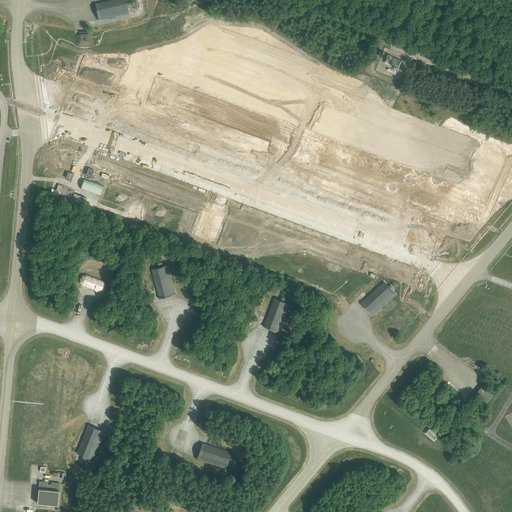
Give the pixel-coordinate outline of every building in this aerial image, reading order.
[(130,1),(126,1),(126,0),(109,0),(95,3),(99,20),(129,14),(128,9),(131,8),(130,1)] [(393,56),(388,54),(385,63),(389,64),(393,56)] [(168,84),(159,80),(151,104),(160,107),(160,106),(174,112),(181,115),(181,114),(195,119),(195,120),(198,121),(212,126),(219,129),(233,134),(237,135),(251,140),(251,141),(258,143),(272,148),(277,150),(277,151),(294,158),(295,157),(300,159),(300,158),(314,163),(314,164),(321,166),(335,171),(335,172),(338,173),(339,173),(353,178),(359,181),(360,180),(374,186),(377,187),(391,192),(398,195),(412,200),(421,204),(430,180),(421,177),(407,172),(400,169),(400,170),(386,164),(382,163),(368,158),(368,157),(361,155),(347,150),(344,148),(343,149),(329,144),(329,143),(324,141),(322,141),(308,136),(308,135),(303,133),(304,132),(286,126),(286,127),(281,125),(280,125),(266,120),(260,117),(259,118),(245,113),(245,112),(242,111),(228,106),(221,103),(207,98),(203,97),(189,92),(189,91),(182,89),(168,84)] [(79,115),(71,138),(80,141),(94,146),(94,147),(101,149),(115,154),(118,156),(118,155),(133,160),(132,161),(139,163),(154,168),(153,169),(157,170),(157,169),(171,175),(178,178),(178,177),(192,182),(192,183),(197,185),(197,186),(214,192),(215,191),(220,193),(234,198),(241,201),(255,206),(259,207),(273,212),(273,213),(280,215),(294,220),(297,222),(297,221),(311,226),(311,227),(318,229),(332,234),(332,235),(341,238),(350,215),(341,211),(341,212),(327,207),(327,206),(320,204),(306,199),(306,198),(302,197),(288,192),(281,189),(281,190),(267,185),(267,184),(264,183),(263,183),(249,178),(250,178),(244,175),(243,175),(242,175),(228,170),(223,168),(224,167),(206,161),(201,160),(200,160),(186,155),(187,154),(180,152),(179,152),(165,147),(166,147),(162,145),(162,146),(148,140),(141,137),(141,138),(127,133),(127,132),(123,131),(109,126),(102,123),(102,124),(88,118),(79,115)] [(156,267),(151,269),(159,299),(176,294),(168,264),(163,265),(162,262),(155,264),(156,267)] [(87,274),(82,274),(79,278),(79,282),(82,285),(90,288),(94,290),(95,290),(95,291),(98,291),(99,291),(103,291),(106,288),(106,283),(103,280),(90,275),(87,274)] [(367,297),(361,302),(373,315),(395,294),(392,291),(395,288),(389,283),(387,285),(384,282),(367,297)] [(291,303),(286,302),(287,298),(280,296),(279,299),(274,297),(266,320),(263,326),(280,332),(291,303)] [(483,385),(476,394),(477,394),(487,402),(494,394),(483,386),(484,385),(483,385)] [(88,424),(77,453),(81,455),(80,458),(87,461),(88,457),(93,459),(103,435),(104,431),(88,424)] [(233,458),(230,457),(231,452),(206,444),(202,442),(196,459),(226,469),(227,464),(231,465),(233,458)] [(37,503),(58,505),(60,483),(51,482),(51,484),(48,484),(48,482),(39,481),(39,484),(37,503)]
